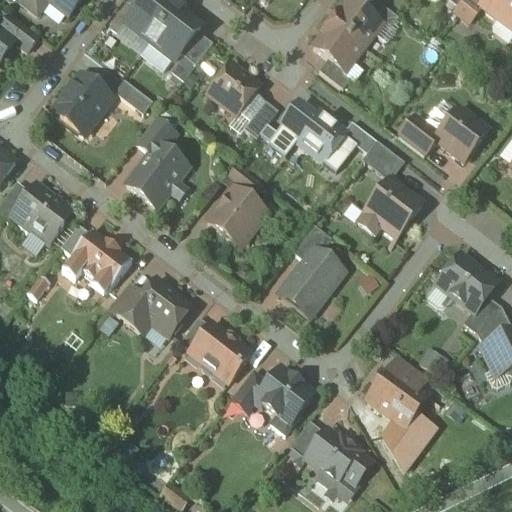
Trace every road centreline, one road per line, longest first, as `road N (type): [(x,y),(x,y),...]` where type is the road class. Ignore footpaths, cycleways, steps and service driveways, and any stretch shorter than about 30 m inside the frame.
road 1 (residential): [(511,267),(448,219),(339,355),(308,357),(21,124),(31,93),(108,0)]
road 2 (residential): [(204,0),(271,45),(289,36),(315,0)]
